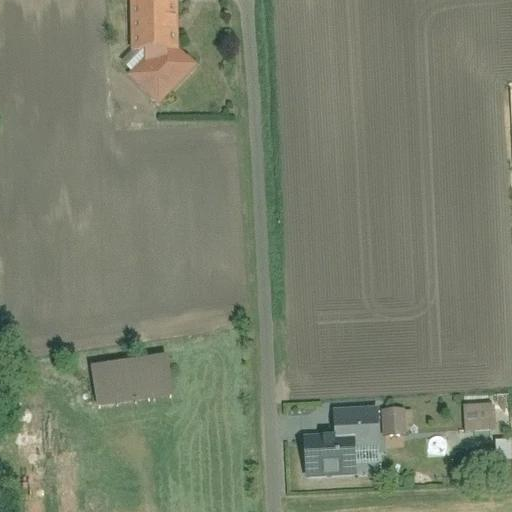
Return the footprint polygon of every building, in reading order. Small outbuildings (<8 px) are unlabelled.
[(197,67),(178,48),(176,0),(128,0),(130,53),(150,52),(129,75),(159,105),(197,67)] [(166,358),(93,370),(100,409),(173,397),(166,358)] [(495,432),(493,405),(462,407),(463,434),(495,432)] [(407,411),(385,412),(386,437),(408,436),(407,411)] [(381,449),(379,413),(335,416),(337,444),(352,443),(353,450),(381,449)] [(509,461),(509,442),(495,442),(495,460),(509,461)] [(305,446),(307,478),(354,475),(353,450),(352,443),(337,444),(305,446)]
